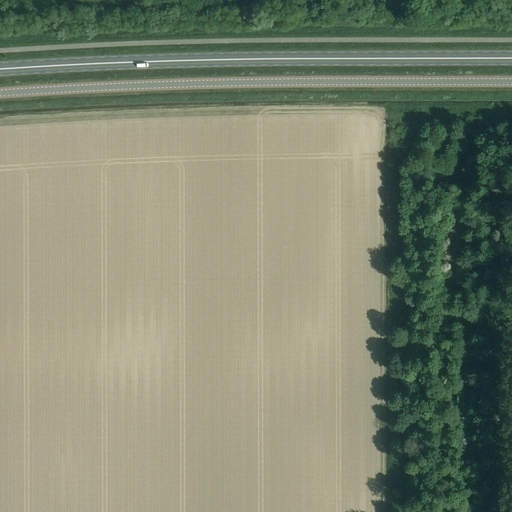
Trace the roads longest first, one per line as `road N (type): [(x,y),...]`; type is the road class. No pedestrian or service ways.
road 1 (unclassified): [(0,93),(511,82)]
road 2 (primary): [(511,58),(0,69)]
